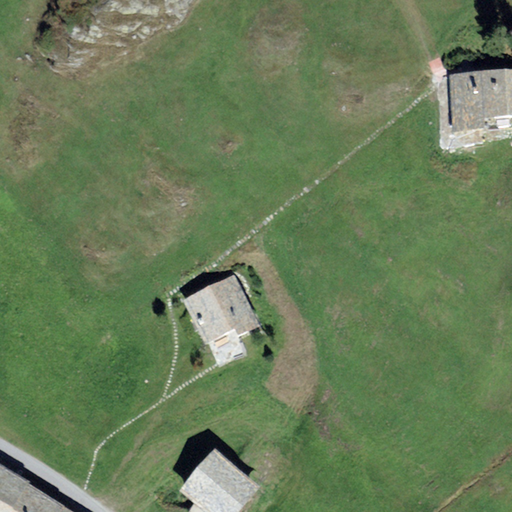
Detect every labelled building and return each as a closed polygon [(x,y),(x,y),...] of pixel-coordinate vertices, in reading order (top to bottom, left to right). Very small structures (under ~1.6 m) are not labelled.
[(511,75),(449,80),(453,140),(486,137),(486,129),(511,126),(511,75)] [(235,282),(183,308),(207,354),(235,340),(238,346),(262,334),(235,282)] [(239,511),(261,486),(215,448),(179,490),(205,511),(239,511)] [(0,464),(0,511),(10,511),(28,481),(0,464)] [(10,511),(60,511),(65,506),(28,481),(10,511)]
